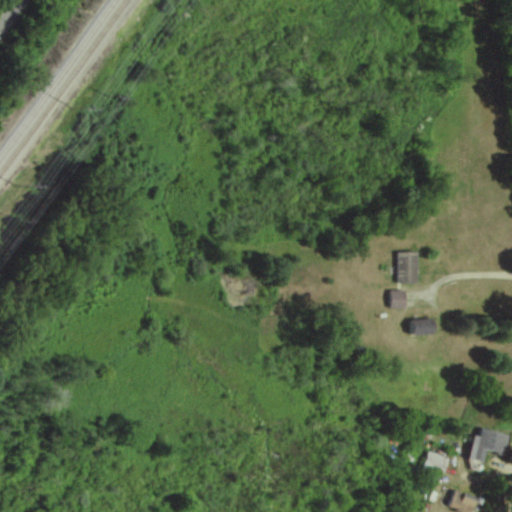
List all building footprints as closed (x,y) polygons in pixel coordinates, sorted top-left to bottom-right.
[(396,284),(416,284),(417,253),(396,253),(396,284)] [(404,309),(405,292),(390,291),(390,308),(404,309)] [(473,435),(467,460),(482,463),(485,451),(504,456),(508,436),(481,429),(479,437),(473,435)] [(422,470),(442,475),(446,457),(426,452),(422,470)] [(449,510),(457,511),(471,511),(476,496),(453,491),(449,510)]
